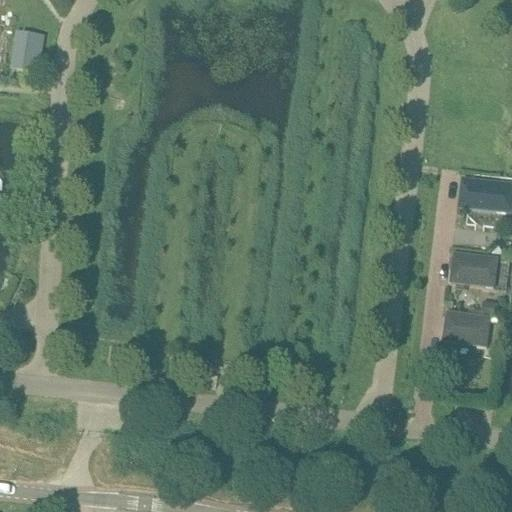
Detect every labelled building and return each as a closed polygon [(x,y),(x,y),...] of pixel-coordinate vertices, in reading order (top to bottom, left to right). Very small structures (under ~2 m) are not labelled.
[(463,183),(460,210),(480,212),(510,216),(511,202),(511,187),(506,187),(506,188),(483,186),(463,183)] [(493,247),(492,256),(504,257),(505,245),(496,244),(493,247)] [(455,258),(452,285),(485,289),(485,291),(494,292),(495,282),(493,282),(496,263),(455,258)] [(483,305),(482,317),(497,319),(498,307),(483,305)] [(448,317),(444,343),(464,346),(477,348),(477,350),(486,351),(488,342),(486,341),(488,322),(468,320),(448,317)] [(442,361),(440,373),(460,375),(462,363),(442,361)] [(194,376),(192,387),(202,388),(204,378),(194,376)] [(206,378),(205,389),(215,390),(217,380),(206,378)]
